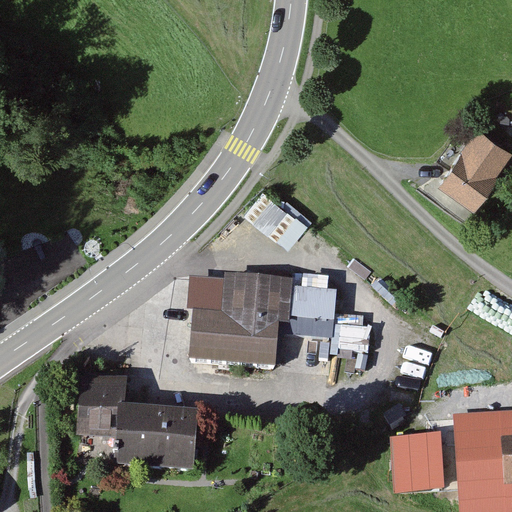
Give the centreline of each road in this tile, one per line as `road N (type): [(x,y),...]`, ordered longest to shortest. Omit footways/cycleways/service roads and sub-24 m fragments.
road 1 (tertiary): [(0,362),(113,284),(195,212),(244,150),(270,92),(292,0)]
road 2 (track): [(270,92),(344,140),(511,287)]
